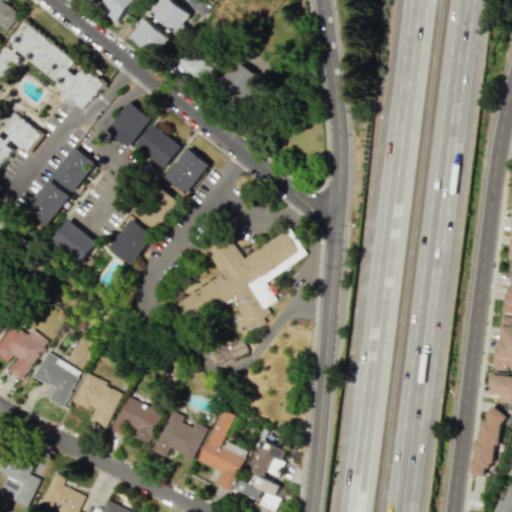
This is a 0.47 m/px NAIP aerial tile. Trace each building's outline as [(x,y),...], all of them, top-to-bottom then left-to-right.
[(0,0),(0,23),(9,29),(21,11),(3,0),(0,0)] [(133,0),(106,0),(101,10),(120,22),(133,0)] [(192,14),(173,0),(159,0),(150,11),(177,33),(192,14)] [(156,57),(171,40),(146,17),(130,35),(156,57)] [(74,57),(29,24),(24,23),(12,39),(12,40),(0,55),(0,84),(17,61),(19,53),(69,89),(66,101),(88,106),(100,89),(102,80),(84,67),(77,76),(71,71),(74,57)] [(213,59),(207,67),(189,53),(179,67),(205,86),(221,64),(213,59)] [(245,104),(263,78),(236,60),(219,86),(245,104)] [(131,147),(151,117),(128,102),(108,131),(131,147)] [(0,166),(13,149),(8,145),(12,140),(30,153),(44,135),(19,115),(3,135),(0,132),(0,166)] [(136,145),(164,168),(182,147),(154,123),(136,145)] [(73,191),(97,163),(76,146),(52,174),(73,191)] [(165,176),(187,194),(210,165),(189,147),(165,176)] [(71,196),(50,179),(26,207),(47,224),(71,196)] [(154,229),(178,201),(161,186),(136,213),(154,229)] [(131,264),(154,235),(132,218),(109,247),(131,264)] [(97,242),(68,219),(52,240),(81,263),(97,242)] [(220,275),(171,305),(180,318),(196,314),(200,311),(201,314),(210,309),(215,308),(224,302),(231,300),(241,317),(234,321),(241,332),(251,326),(258,324),(270,317),(267,306),(274,301),(272,293),(265,281),(306,255),(292,231),(277,235),(241,258),(224,231),(202,245),(220,275)] [(511,316),(502,316),(500,340),(496,340),(493,367),(511,368),(511,316)] [(49,342),(32,329),(27,335),(13,324),(0,341),(0,355),(11,364),(7,369),(20,379),(49,342)] [(247,351),(241,338),(211,350),(217,364),(247,351)] [(33,376),(54,388),(48,399),(63,406),(82,371),(46,352),(33,376)] [(73,401),(93,410),(89,420),(106,428),(123,390),(85,374),(73,401)] [(498,402),(511,402),(511,375),(490,374),(489,394),(498,394),(498,402)] [(112,431),(149,445),(162,410),(125,397),(112,431)] [(235,414),(220,408),(198,461),(220,470),(214,484),(230,490),(247,450),(223,440),(235,414)] [(491,477),(501,410),(489,409),(487,421),(479,420),(472,474),(491,477)] [(171,446),(166,456),(151,449),(173,410),(185,415),(183,421),(193,426),(196,421),(209,427),(194,458),(171,446)] [(251,482),(238,478),(234,489),(261,499),(259,504),(276,511),(281,497),(276,495),(280,484),(265,478),(268,469),(276,472),(277,468),(270,465),(273,458),(278,460),(276,464),(280,466),(287,450),(262,440),(250,471),(255,473),(251,482)] [(0,494),(27,506),(42,473),(0,455),(0,472),(7,476),(0,490),(0,494)] [(85,495),(62,484),(65,477),(54,472),(41,500),(59,508),(57,511),(81,511),(78,511),(85,495)] [(511,511),(511,485),(508,484),(502,499),(498,498),(492,511),(511,511)] [(94,511),(92,511),(91,511),(136,511),(105,500),(100,511),(94,511)]
